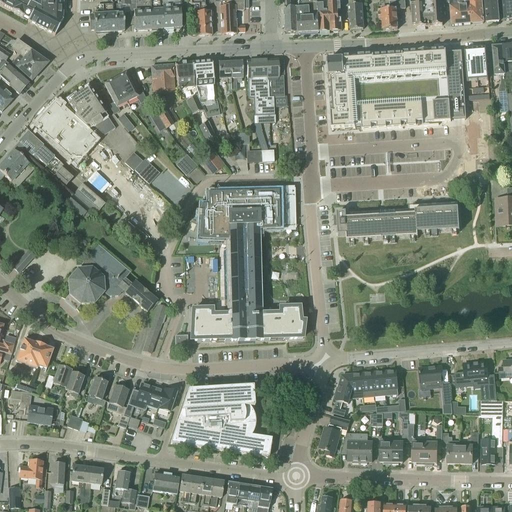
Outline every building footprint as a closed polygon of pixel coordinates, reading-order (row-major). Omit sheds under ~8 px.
[(28,23),(55,37),(63,22),(62,22),(63,3),(63,0),(39,0),(39,3),(40,3),(40,10),(30,5),(32,0),(0,0),(0,6),(3,8),(3,7),(12,12),(23,18),(25,15),(30,18),(28,23)] [(93,0),(100,0),(109,0),(116,0),(117,6),(113,6),(114,34),(124,33),(124,32),(123,14),(130,14),(128,0),(93,0)] [(145,0),(128,0),(130,14),(133,13),(134,32),(151,31),(149,4),(148,1),(146,1),(145,0)] [(151,31),(161,30),(160,11),(159,12),(158,0),(145,0),(146,1),(148,1),(149,4),(151,31)] [(158,0),(159,12),(160,11),(161,30),(181,29),(179,2),(168,3),(167,0),(158,0)] [(204,0),(190,0),(190,6),(198,5),(198,11),(200,14),(194,14),(194,25),(196,25),(197,38),(211,37),(210,12),(208,12),(204,6),(204,0)] [(286,35),(298,34),(297,9),(291,9),(290,0),(287,0),(285,0),(285,11),(284,11),(284,16),(285,16),(286,35)] [(298,0),(297,9),(298,34),(319,33),(318,10),(317,10),(316,0),(298,0)] [(328,32),(330,32),(328,0),(316,0),(317,10),(318,10),(319,33),(322,33),(324,34),(327,34),(328,32)] [(340,32),(342,32),(341,20),(338,20),(337,11),(340,11),(340,6),(342,5),(341,0),(328,0),(330,32),(334,32),(335,34),(339,34),(340,32)] [(445,0),(446,4),(450,4),(453,26),(472,25),(470,2),(469,0),(445,0)] [(469,0),(470,2),(472,25),(484,24),(482,5),(483,5),(482,0),(469,0)] [(488,0),(489,2),(485,3),(487,23),(500,22),(498,4),(497,4),(496,0),(488,0)] [(511,0),(502,0),(504,22),(511,20),(511,0)] [(422,5),(415,5),(414,3),(411,3),(411,6),(410,6),(412,25),(416,24),(416,29),(442,27),(440,3),(433,4),(433,3),(431,3),(431,1),(423,2),(424,4),(422,4),(422,5)] [(236,34),(244,34),(244,28),(236,28),(235,13),(244,12),(244,10),(248,10),(248,2),(220,3),(221,37),(236,36),(236,34)] [(398,30),(397,11),(405,10),(405,2),(389,3),(389,7),(381,8),(381,11),(378,11),(379,23),(383,23),(384,32),(398,30)] [(350,31),(364,30),(362,5),(349,6),(350,31)] [(114,34),(113,6),(96,7),(96,10),(93,10),(93,17),(89,17),(90,31),(94,31),(94,35),(114,34)] [(39,74),(47,64),(17,44),(12,50),(24,60),(39,74)] [(511,46),(502,47),(505,80),(511,79),(511,46)] [(505,80),(502,47),(495,48),(493,49),(492,49),(494,77),(500,77),(501,85),(498,86),(498,90),(500,114),(508,114),(507,93),(506,93),(505,80)] [(485,49),(464,51),(466,80),(487,79),(485,49)] [(329,61),(327,61),(327,63),(327,67),(328,77),(328,79),(330,79),(330,84),(329,84),(331,115),(330,115),(330,117),(331,129),(331,131),(333,131),(342,131),(355,130),(355,129),(361,129),(362,132),(429,127),(428,125),(450,123),(450,122),(466,120),(461,54),(446,55),(446,53),(445,52),(431,53),(416,53),(417,54),(402,55),(402,56),(373,58),(373,57),(342,59),(342,60),(333,61),(329,61)] [(9,56),(4,53),(0,59),(3,61),(5,63),(9,56)] [(19,66),(16,69),(31,82),(39,74),(24,60),(19,66)] [(9,65),(9,66),(5,63),(3,61),(0,64),(0,78),(19,96),(30,84),(9,65)] [(251,63),(246,63),(248,100),(255,99),(256,125),(275,125),(274,99),(283,98),(282,78),(278,78),(278,62),(261,63),(259,64),(253,64),(251,63)] [(195,87),(213,85),(211,64),(192,65),(193,83),(194,83),(193,76),(194,75),(195,87)] [(227,92),(231,92),(230,64),(218,65),(219,81),(227,81),(227,92)] [(242,64),(230,64),(231,92),(236,92),(236,81),(242,80),(242,64)] [(192,65),(174,67),(176,85),(184,84),(184,86),(189,85),(189,83),(191,83),(193,83),(192,65)] [(153,96),(174,94),(172,67),(151,69),(153,96)] [(193,83),(191,83),(193,88),(196,97),(201,109),(202,109),(207,119),(219,117),(216,106),(215,106),(213,85),(195,87),(194,75),(193,76),(194,83),(193,83)] [(126,76),(115,81),(127,104),(138,99),(142,106),(146,104),(144,99),(143,96),(140,98),(138,94),(135,95),(126,76)] [(127,104),(115,81),(104,86),(114,106),(109,108),(113,117),(120,114),(117,109),(127,104)] [(184,84),(176,85),(185,102),(191,117),(202,112),(201,109),(196,97),(193,88),(191,83),(189,83),(189,85),(184,86),(184,84)] [(0,87),(0,100),(7,107),(13,100),(0,87)] [(75,118),(99,141),(115,130),(87,88),(66,101),(70,107),(66,110),(75,118)] [(42,130),(39,133),(52,144),(54,141),(59,145),(57,148),(69,159),(72,156),(77,161),(85,152),(82,150),(83,148),(86,151),(94,142),(89,137),(92,134),(62,108),(59,111),(54,106),(46,115),(48,117),(47,119),(45,116),(37,125),(42,130)] [(158,117),(165,129),(173,124),(166,113),(159,118),(158,117)] [(158,117),(152,121),(159,133),(165,130),(165,129),(158,117)] [(122,123),(117,128),(128,138),(133,133),(122,123)] [(207,123),(198,128),(206,143),(215,138),(207,123)] [(75,177),(54,158),(28,135),(20,145),(28,153),(27,153),(32,157),(33,156),(45,167),(44,170),(49,174),(65,188),(75,177)] [(227,136),(226,136),(229,142),(231,142),(231,150),(249,150),(248,135),(242,135),(231,136),(227,136)] [(281,145),(289,145),(289,135),(281,136),(281,145)] [(18,188),(33,171),(13,152),(7,158),(9,160),(0,169),(0,181),(0,182),(1,182),(5,178),(16,189),(18,188)] [(258,164),(262,164),(261,155),(261,152),(246,153),(246,165),(258,164)] [(124,164),(134,173),(142,163),(133,155),(124,164)] [(203,161),(206,165),(214,175),(222,168),(215,159),(212,155),(203,161)] [(185,177),(196,168),(186,157),(176,167),(185,177)] [(149,166),(138,177),(148,186),(159,175),(149,166)] [(195,170),(199,176),(204,172),(199,166),(195,170)] [(165,172),(158,179),(174,195),(182,188),(165,172)] [(75,196),(96,215),(106,204),(85,185),(75,196)] [(178,326),(177,334),(182,334),(191,335),(191,338),(195,339),(195,342),(231,341),(231,343),(261,342),(261,340),(303,340),(304,324),(303,322),(301,322),(299,309),(279,309),(280,315),(260,316),(259,248),(258,231),(296,230),(294,190),(276,190),(276,194),(209,196),(209,198),(203,198),(202,205),(202,208),(200,240),(228,242),(229,248),(229,260),(230,304),(230,312),(229,312),(229,313),(228,313),(227,314),(227,315),(226,315),(226,316),(212,317),(212,311),(192,311),(192,325),(183,324),(183,326),(178,326)] [(496,229),(511,227),(511,190),(506,190),(507,201),(495,202),(496,229)] [(73,196),(66,205),(82,219),(84,216),(87,218),(92,212),(89,211),(73,196)] [(346,213),(336,214),(338,235),(338,238),(346,238),(347,244),(418,239),(418,235),(459,232),(458,209),(415,212),(415,216),(346,220),(346,213)] [(0,217),(9,224),(13,218),(2,210),(1,211),(0,210),(0,217)] [(125,241),(137,251),(147,239),(135,229),(125,241)] [(78,270),(67,282),(69,298),(68,302),(77,310),(80,306),(81,307),(94,306),(103,295),(108,299),(118,298),(123,292),(118,288),(131,274),(99,246),(86,261),(82,266),(82,270),(78,270)] [(34,258),(34,257),(28,252),(12,270),(18,276),(34,258)] [(125,281),(118,288),(123,292),(125,294),(124,295),(147,315),(157,303),(135,283),(132,287),(125,281)] [(150,329),(142,353),(151,356),(159,331),(159,332),(167,309),(158,306),(150,329)] [(0,353),(2,354),(11,356),(14,346),(4,343),(3,346),(0,345),(0,334),(2,327),(0,326),(0,353)] [(175,352),(188,352),(187,338),(175,338),(175,352)] [(46,370),(52,351),(44,348),(45,348),(42,347),(41,346),(38,345),(37,345),(35,344),(34,345),(23,341),(15,363),(37,370),(38,367),(46,370)] [(511,361),(503,363),(504,369),(499,369),(500,379),(511,377),(511,361)] [(464,374),(454,375),(455,387),(474,385),(474,388),(488,387),(487,381),(495,381),(494,377),(487,377),(486,364),(463,366),(464,374)] [(444,385),(442,368),(420,370),(421,392),(441,390),(441,388),(443,387),(442,385),(444,385)] [(52,385),(65,390),(64,392),(71,373),(58,369),(54,379),(48,377),(44,389),(50,391),(52,385)] [(76,400),(83,380),(71,376),(72,373),(71,373),(64,392),(72,395),(71,398),(76,400)] [(396,373),(383,374),(386,398),(398,397),(397,391),(398,391),(396,373)] [(383,374),(371,375),(373,399),(386,398),(383,374)] [(371,375),(359,376),(361,400),(373,399),(371,375)] [(359,376),(347,377),(349,401),(361,400),(359,376)] [(342,377),(335,402),(348,405),(349,401),(347,377),(342,377)] [(102,401),(107,386),(94,381),(88,397),(97,400),(96,406),(103,409),(105,403),(102,401)] [(489,403),(496,403),(495,381),(487,381),(488,387),(489,403)] [(44,395),(16,385),(15,390),(42,400),(44,395)] [(451,407),(449,385),(444,385),(442,385),(443,387),(441,388),(441,390),(443,408),(451,407)] [(131,396),(127,407),(145,413),(147,407),(152,390),(142,386),(139,394),(132,392),(131,396)] [(188,391),(169,444),(268,459),(271,440),(250,436),(252,433),(254,430),(254,425),(254,421),(254,417),(253,414),(251,410),(249,408),(254,408),(253,387),(188,391)] [(114,388),(108,405),(118,408),(115,415),(121,417),(117,428),(125,431),(129,419),(123,418),(126,410),(122,409),(128,393),(114,388)] [(147,407),(158,411),(163,393),(152,390),(147,407)] [(163,393),(158,411),(169,414),(175,395),(164,391),(163,393)] [(496,403),(489,403),(480,403),(481,418),(496,418),(501,418),(502,418),(502,413),(503,413),(503,404),(496,404),(496,403)] [(49,427),(52,411),(29,408),(27,424),(49,427)] [(334,409),(332,415),(344,419),(346,413),(334,409)] [(72,431),(76,419),(70,417),(66,429),(72,431)] [(333,459),(341,431),(347,433),(348,430),(350,423),(332,418),(328,431),(325,430),(319,450),(326,452),(325,457),(333,459)] [(479,418),(479,420),(492,420),(492,442),(488,441),(482,441),(481,441),(480,467),(496,467),(496,449),(501,450),(501,418),(496,418),(481,418),(479,418)] [(78,433),(82,421),(76,419),(72,431),(78,433)] [(129,419),(127,427),(136,430),(139,422),(129,419)] [(80,436),(83,438),(89,430),(86,428),(80,436)] [(460,466),(460,444),(452,444),(452,439),(449,439),(449,436),(442,435),(442,450),(448,450),(447,466),(460,466)] [(360,436),(348,436),(347,436),(343,449),(348,449),(348,464),(352,464),(352,466),(360,466),(360,436)] [(368,436),(360,436),(360,466),(367,466),(367,464),(372,464),(372,444),(368,444),(368,436)] [(468,444),(460,444),(460,466),(472,466),(472,451),(478,451),(478,436),(472,436),(472,440),(469,440),(468,444)] [(383,466),(391,467),(392,441),(380,440),(380,464),(384,464),(383,466)] [(403,441),(392,441),(391,467),(399,467),(399,465),(403,465),(403,441)] [(417,467),(424,467),(425,441),(413,441),(413,465),(417,465),(417,467)] [(433,467),(433,465),(437,466),(437,442),(425,441),(424,467),(433,467)] [(40,491),(42,475),(41,475),(42,464),(29,462),(28,469),(20,468),(19,479),(27,480),(27,481),(36,482),(35,490),(40,491)] [(62,494),(63,466),(51,466),(50,485),(54,485),(54,493),(62,494)] [(84,491),(85,485),(87,469),(73,467),(70,483),(82,484),(81,491),(80,491),(78,505),(82,506),(84,491)] [(100,487),(102,471),(87,469),(85,485),(100,487)] [(135,508),(137,496),(137,493),(128,492),(130,476),(117,473),(114,490),(123,491),(121,503),(129,505),(128,511),(134,511),(135,508)] [(175,496),(178,478),(155,474),(152,492),(165,494),(164,497),(169,497),(170,495),(175,496)] [(188,505),(192,479),(181,477),(180,484),(179,493),(182,494),(182,497),(181,504),(188,505)] [(200,496),(202,480),(192,479),(188,505),(194,506),(195,496),(200,496)] [(202,480),(200,496),(203,497),(201,507),(208,508),(212,482),(202,480)] [(222,484),(212,482),(208,508),(215,509),(216,499),(220,499),(222,484)] [(235,509),(238,486),(227,484),(225,499),(226,499),(225,505),(233,506),(232,508),(235,509)] [(249,487),(238,486),(235,509),(237,509),(238,507),(245,508),(249,487)] [(249,487),(247,502),(252,503),(250,511),(255,511),(259,489),(249,487)] [(270,491),(259,489),(255,511),(266,511),(268,506),(270,491)] [(8,490),(9,511),(20,511),(19,490),(8,490)] [(107,508),(109,492),(102,491),(100,507),(107,508)] [(135,508),(147,510),(149,498),(137,496),(135,508)] [(43,510),(44,498),(35,497),(34,505),(43,505),(43,510)] [(316,511),(334,511),(335,511),(333,510),(334,501),(332,501),(332,499),(328,499),(327,500),(321,499),(320,507),(318,507),(316,511)] [(342,502),(341,502),(339,511),(352,511),(354,504),(348,503),(347,501),(343,501),(342,502)]
